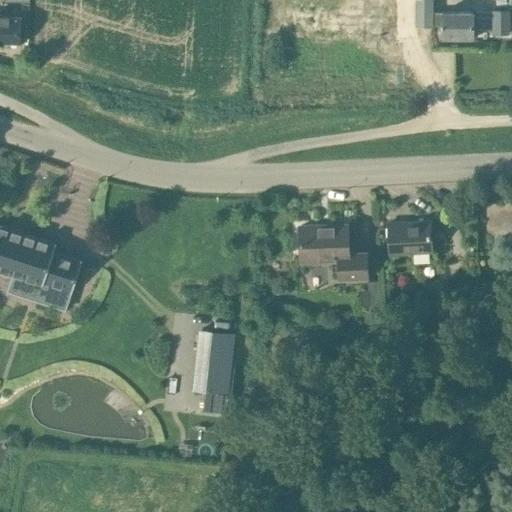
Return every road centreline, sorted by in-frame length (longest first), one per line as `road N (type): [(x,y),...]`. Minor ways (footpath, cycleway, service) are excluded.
road 1 (unclassified): [(511,169),(198,178)]
road 2 (residential): [(198,178),(201,0)]
road 3 (track): [(442,125),(409,31),(410,0)]
